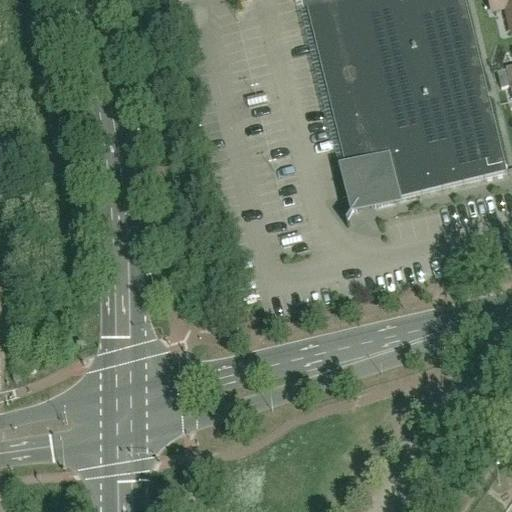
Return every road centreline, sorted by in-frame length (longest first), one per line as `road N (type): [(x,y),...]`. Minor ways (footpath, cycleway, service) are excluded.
road 1 (secondary): [(78,0),(103,104),(117,221),(123,416)]
road 2 (tertiary): [(511,306),(123,416)]
road 3 (residential): [(123,416),(0,436)]
